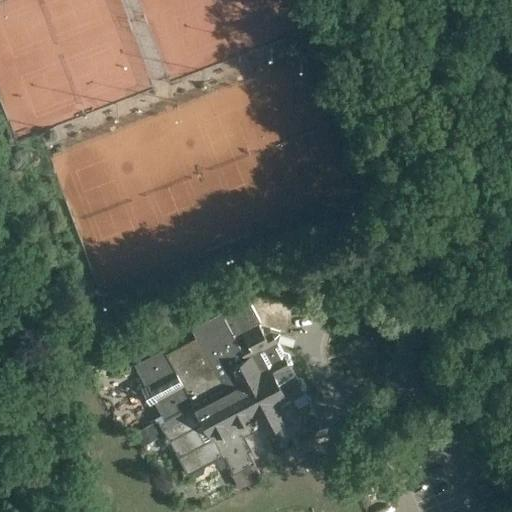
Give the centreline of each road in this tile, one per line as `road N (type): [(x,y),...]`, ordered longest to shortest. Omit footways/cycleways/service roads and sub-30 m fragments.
road 1 (track): [(324,325),(288,282),(255,276),(126,345),(17,360)]
road 2 (unclassified): [(414,318),(401,362),(386,380),(358,390),(338,390),(320,375),(324,325)]
